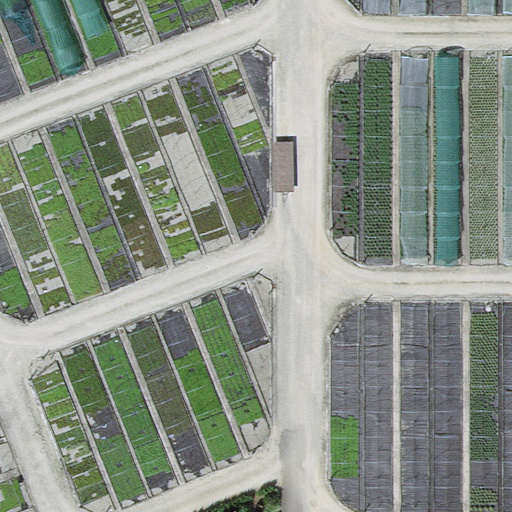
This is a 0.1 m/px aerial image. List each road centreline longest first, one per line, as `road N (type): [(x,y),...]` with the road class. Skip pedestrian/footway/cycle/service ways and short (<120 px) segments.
road 1 (track): [(0,122),(299,11),(329,32),(511,33)]
road 2 (track): [(0,354),(256,254),(345,282),(511,283)]
road 3 (track): [(299,0),(298,511)]
road 4 (track): [(0,360),(61,511)]
road 5 (track): [(156,511),(298,451)]
